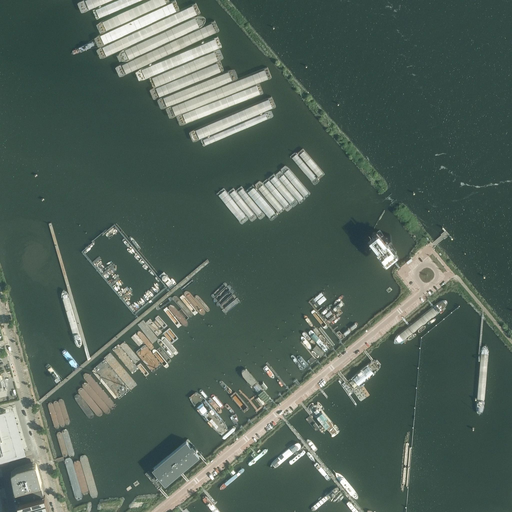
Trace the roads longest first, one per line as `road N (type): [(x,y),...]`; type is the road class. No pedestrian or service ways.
road 1 (unclassified): [(158,511),(444,273)]
road 2 (unclassified): [(42,453),(0,307)]
